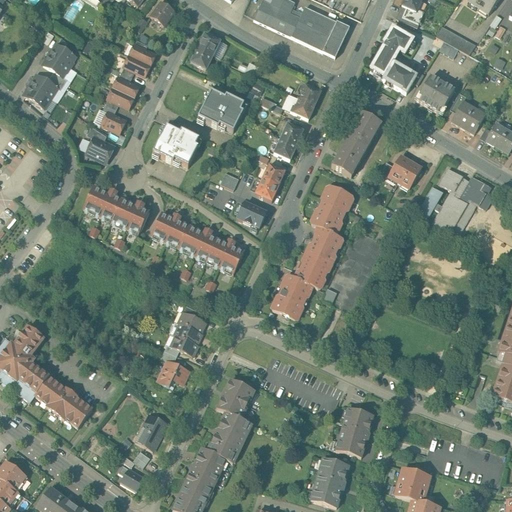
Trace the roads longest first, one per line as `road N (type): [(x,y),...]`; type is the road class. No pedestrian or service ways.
road 1 (residential): [(401,403),(261,335),(238,334),(224,346),(145,511)]
road 2 (residential): [(0,270),(58,190),(65,167),(52,140),(0,96)]
road 3 (residential): [(511,180),(347,87)]
road 4 (residential): [(347,87),(200,11)]
road 5 (tertiary): [(126,511),(0,415)]
road 6 (residential): [(200,11),(130,139)]
road 7 (residential): [(347,87),(288,215)]
